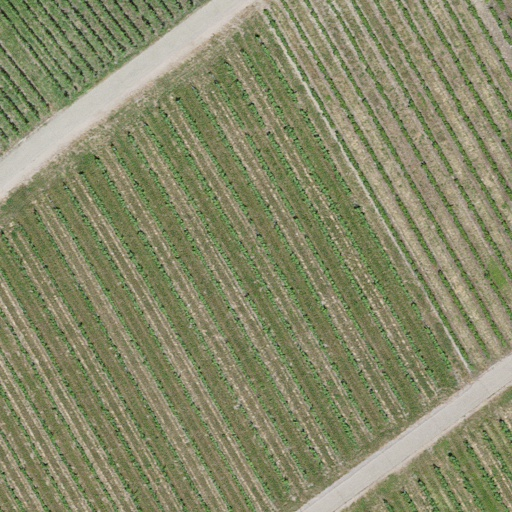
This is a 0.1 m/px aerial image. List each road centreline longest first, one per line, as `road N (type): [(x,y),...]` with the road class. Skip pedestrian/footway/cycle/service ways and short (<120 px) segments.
road 1 (track): [(241,0),(0,183)]
road 2 (track): [(511,371),(318,511)]
